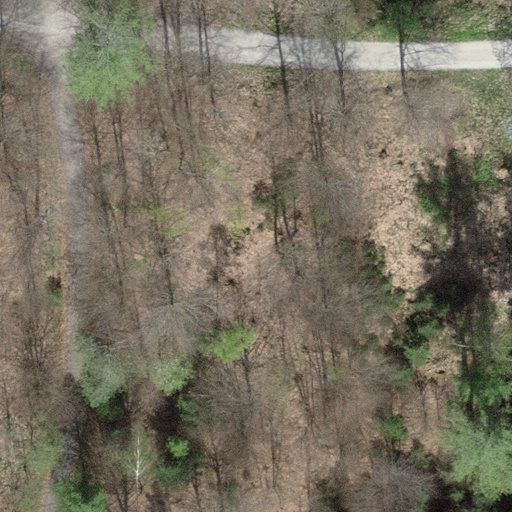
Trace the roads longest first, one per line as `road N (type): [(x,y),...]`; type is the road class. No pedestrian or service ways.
road 1 (track): [(55,511),(64,478),(77,237),(68,33)]
road 2 (track): [(511,48),(350,55),(68,33)]
